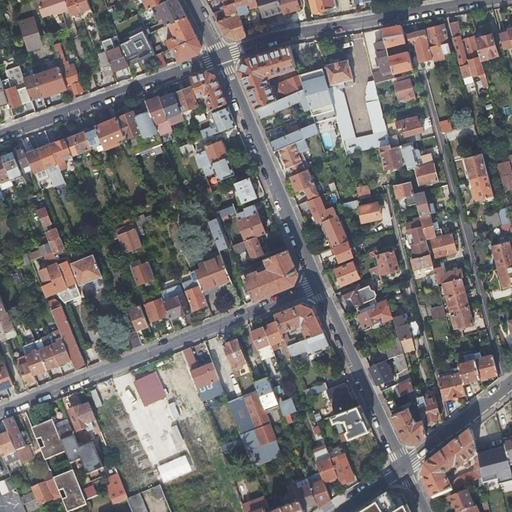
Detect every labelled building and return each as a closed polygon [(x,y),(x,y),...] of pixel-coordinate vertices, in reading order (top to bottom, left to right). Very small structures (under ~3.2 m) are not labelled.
[(42,17),(53,13),(58,11),(53,0),(35,0),(40,12),(42,17)] [(60,12),(69,9),(65,0),(53,0),(58,11),(60,10),(60,12)] [(65,0),(69,9),(71,16),(90,8),(87,0),(65,0)] [(143,0),(148,9),(150,8),(151,7),(165,0),(143,0)] [(169,24),(186,16),(177,0),(165,0),(151,7),(158,20),(163,18),(167,25),(169,24)] [(236,40),(247,36),(241,18),(235,0),(222,0),(224,5),(230,15),(225,17),(221,9),(212,12),(224,36),(236,40)] [(248,6),(257,3),(256,0),(235,0),(241,18),(246,17),(244,12),(249,10),(248,6)] [(256,0),(257,3),(262,16),(282,10),(278,0),(256,0)] [(278,0),(282,10),(283,12),(299,7),(298,6),(302,5),(300,0),(278,0)] [(325,8),(336,5),(334,0),(309,0),(312,12),(326,9),(325,8)] [(173,46),(195,35),(186,16),(169,24),(174,34),(173,38),(166,41),(169,48),(173,46)] [(42,46),(37,29),(33,17),(18,22),(28,51),(42,46)] [(453,37),(461,35),(457,20),(449,22),(453,37)] [(433,58),(434,60),(445,57),(443,49),(450,48),(444,24),(425,29),(433,57),(433,58)] [(402,25),(382,28),(385,41),(387,46),(406,41),(402,25)] [(145,28),(142,30),(143,33),(120,44),(121,45),(127,63),(138,57),(139,58),(150,53),(152,56),(155,55),(146,36),(148,35),(145,28)] [(407,43),(409,51),(412,62),(433,58),(433,57),(425,29),(407,34),(409,43),(407,43)] [(475,38),(480,55),(481,59),(498,55),(492,34),(475,38)] [(173,56),(175,62),(199,54),(201,46),(195,35),(173,46),(176,55),(173,56)] [(461,35),(453,37),(459,61),(462,61),(463,66),(461,67),(464,78),(472,76),(468,59),(461,35)] [(484,88),(489,87),(481,59),(480,55),(479,55),(474,37),(464,39),(469,58),(468,59),(472,76),(472,77),(481,75),(484,88)] [(111,65),(113,71),(115,71),(116,73),(123,70),(122,68),(128,66),(127,63),(121,45),(114,48),(111,38),(102,41),(106,51),(111,65)] [(375,81),(375,83),(395,78),(393,72),(389,56),(387,46),(385,41),(375,43),(378,53),(375,53),(376,58),(378,65),(381,65),(383,72),(382,72),(383,75),(374,77),(375,81)] [(71,100),(76,98),(75,94),(83,91),(75,66),(69,68),(67,61),(66,62),(59,43),(51,45),(59,67),(67,88),(71,100)] [(269,75),(297,67),(290,45),(245,58),(240,70),(256,108),(277,99),(268,78),(265,76),(267,74),(269,75)] [(171,57),(173,56),(176,55),(173,46),(169,48),(167,49),(171,57)] [(103,68),(111,65),(106,51),(98,54),(103,68)] [(389,56),(393,72),(413,67),(412,62),(409,51),(389,56)] [(152,56),(158,68),(167,65),(160,52),(155,55),(152,56)] [(326,65),(331,85),(339,82),(341,89),(355,85),(348,59),(326,65)] [(11,107),(32,100),(24,78),(20,65),(6,70),(9,78),(4,80),(2,80),(9,104),(11,107)] [(43,96),(67,88),(59,67),(35,75),(43,96)] [(328,85),(323,68),(300,75),(302,82),(304,88),(311,108),(312,114),(313,115),(334,109),(331,96),(328,85)] [(209,110),(226,103),(219,85),(214,75),(207,72),(190,78),(197,96),(210,91),(211,95),(207,97),(206,100),(209,110)] [(43,96),(35,75),(35,74),(24,78),(32,100),(43,96)] [(282,97),(304,88),(302,82),(300,75),(276,85),(282,97)] [(2,80),(0,76),(0,106),(9,104),(2,80)] [(375,83),(376,87),(395,83),(394,81),(397,80),(397,78),(395,78),(375,83)] [(394,81),(395,83),(399,100),(408,97),(409,100),(413,99),(412,96),(415,96),(411,80),(409,80),(398,83),(397,80),(394,81)] [(347,154),(375,148),(380,146),(390,144),(389,140),(382,112),(376,87),(375,83),(375,81),(368,82),(366,102),(374,134),(357,137),(344,93),(343,93),(331,96),(334,109),(347,154)] [(328,85),(331,96),(343,93),(341,89),(339,82),(331,85),(328,85)] [(174,93),(181,112),(197,106),(191,87),(174,93)] [(305,110),(311,108),(304,88),(282,97),(277,99),(256,108),(260,118),(268,115),(269,117),(277,114),(275,112),(286,107),(287,112),(292,110),(293,111),(296,110),(294,104),(302,101),(305,110)] [(170,124),(184,119),(181,112),(174,93),(160,98),(170,124)] [(152,117),(159,135),(172,130),(170,124),(160,98),(159,96),(146,101),(151,114),(152,117)] [(200,131),(203,138),(235,125),(228,107),(212,113),(217,125),(211,128),(210,127),(200,131)] [(125,137),(132,155),(162,144),(160,139),(159,135),(152,117),(151,114),(137,119),(134,111),(118,118),(125,137)] [(203,112),(194,116),(196,121),(205,117),(203,112)] [(304,139),(318,132),(315,123),(314,118),(313,115),(312,114),(307,116),(308,120),(305,122),(307,126),(300,129),(298,125),(291,128),(293,132),(285,135),(284,133),(283,131),(276,134),(278,138),(270,142),(274,151),(279,149),(304,139)] [(413,142),(421,140),(419,132),(424,131),(422,122),(419,123),(417,116),(396,122),(397,128),(403,127),(405,135),(406,135),(408,143),(413,142)] [(118,118),(96,126),(103,144),(104,148),(121,142),(120,139),(125,137),(118,118)] [(439,121),(442,132),(454,129),(451,118),(439,121)] [(85,131),(92,148),(93,151),(99,149),(98,146),(103,144),(96,126),(85,131)] [(159,135),(160,139),(174,134),(172,130),(159,135)] [(65,138),(72,156),(92,148),(85,131),(65,138)] [(63,159),(72,156),(65,138),(56,142),(56,143),(50,146),(60,170),(67,167),(63,159)] [(398,138),(389,140),(390,144),(391,147),(398,146),(400,145),(398,138)] [(207,150),(197,154),(202,167),(212,163),(228,157),(221,139),(205,146),(207,150)] [(308,169),(313,167),(311,161),(306,163),(304,165),(299,153),(302,152),(308,149),(304,139),(279,149),(287,168),(290,166),(294,175),(308,169)] [(194,150),(191,142),(179,147),(182,155),(194,150)] [(402,145),(409,169),(416,167),(419,166),(417,159),(420,158),(421,156),(420,151),(418,149),(415,150),(413,142),(408,143),(402,145)] [(60,170),(50,146),(50,144),(39,149),(46,168),(49,175),(60,171),(60,170)] [(390,144),(380,146),(386,169),(403,165),(398,146),(391,147),(390,144)] [(17,150),(13,152),(20,168),(22,173),(25,172),(23,167),(29,165),(29,164),(23,148),(17,150)] [(40,171),(46,168),(39,149),(27,153),(39,183),(44,181),(40,171)] [(13,152),(2,156),(12,181),(16,179),(16,178),(18,175),(22,173),(20,168),(13,152)] [(465,157),(471,179),(488,174),(482,152),(465,157)] [(431,153),(421,156),(420,158),(417,159),(419,166),(424,165),(434,162),(431,153)] [(12,181),(2,156),(0,156),(0,184),(1,187),(2,190),(14,185),(12,181)] [(234,174),(228,157),(212,163),(202,167),(205,175),(215,171),(218,180),(234,174)] [(497,164),(501,176),(511,173),(511,169),(509,161),(497,164)] [(439,180),(434,162),(424,165),(419,166),(416,167),(420,185),(439,180)] [(25,172),(22,173),(27,185),(31,183),(26,172),(31,170),(29,165),(23,167),(25,172)] [(294,175),(291,176),(297,191),(304,187),(310,200),(319,196),(314,183),(308,169),(294,175)] [(511,173),(501,176),(504,190),(511,187),(511,173)] [(488,174),(471,179),(477,200),(488,197),(494,196),(488,174)] [(249,177),(234,182),(237,190),(236,190),(235,191),(236,194),(237,194),(239,194),(242,202),(257,197),(249,177)] [(412,181),(395,185),(398,197),(407,195),(410,205),(417,203),(415,193),(412,181)] [(360,199),(373,196),(370,183),(356,186),(360,199)] [(209,186),(196,191),(198,196),(211,191),(209,186)] [(417,203),(420,212),(421,216),(431,213),(437,212),(434,202),(433,203),(428,204),(427,200),(427,198),(442,194),(442,191),(440,186),(415,193),(417,203)] [(311,206),(318,223),(320,222),(323,221),(337,215),(334,207),(326,210),(320,196),(319,196),(310,200),(297,205),(300,211),(311,206)] [(184,202),(187,209),(201,203),(198,197),(184,202)] [(363,221),(382,218),(379,202),(359,206),(363,221)] [(271,210),(268,203),(258,206),(261,213),(271,210)] [(233,204),(218,210),(221,217),(227,215),(236,211),(233,204)] [(265,233),(254,204),(244,208),(245,210),(237,213),(237,214),(235,215),(245,241),(259,235),(265,233)] [(37,210),(43,226),(46,233),(47,236),(50,242),(60,237),(57,228),(49,231),(47,225),(51,223),(45,207),(37,210)] [(511,221),(511,216),(509,208),(498,211),(502,224),(511,221)] [(497,211),(484,215),(488,227),(501,224),(497,211)] [(431,213),(421,216),(421,217),(421,219),(426,239),(443,234),(442,229),(435,230),(431,213)] [(144,217),(147,223),(156,219),(154,214),(144,217)] [(132,219),(133,222),(135,227),(147,223),(144,217),(144,215),(132,219)] [(334,246),(348,240),(337,215),(323,221),(320,222),(323,231),(327,229),(334,246)] [(208,221),(219,251),(230,246),(226,236),(223,238),(220,228),(223,227),(219,217),(208,221)] [(429,251),(428,245),(426,239),(421,219),(416,221),(407,223),(409,233),(411,241),(414,251),(415,255),(429,251)] [(511,221),(502,224),(501,224),(504,236),(511,233),(511,221)] [(112,231),(114,238),(118,237),(124,252),(142,245),(138,236),(135,228),(135,227),(133,222),(122,227),(112,231)] [(135,228),(138,236),(145,233),(142,225),(135,228)] [(451,253),(457,251),(452,233),(432,239),(436,257),(439,256),(451,253)] [(263,242),(259,235),(245,241),(232,246),(235,253),(246,249),(246,252),(249,251),(252,258),(263,253),(259,244),(263,242)] [(39,246),(49,242),(50,242),(47,236),(36,240),(39,246)] [(61,251),(65,249),(65,248),(60,237),(50,242),(49,242),(72,299),(81,296),(65,257),(61,259),(59,255),(62,253),(61,251)] [(358,254),(353,240),(353,238),(348,240),(334,246),(340,261),(353,256),(358,254)] [(492,245),(498,266),(511,262),(511,251),(509,240),(492,245)] [(65,302),(72,299),(49,242),(39,246),(41,251),(42,255),(45,254),(50,266),(39,270),(45,285),(41,286),(46,297),(57,292),(59,297),(62,299),(63,301),(65,302)] [(243,274),(253,300),(292,285),(298,273),(287,248),(265,257),(269,268),(260,271),(258,270),(246,274),(245,273),(243,274)] [(374,250),(376,256),(378,255),(384,273),(399,269),(394,250),(382,254),(381,248),(374,250)] [(42,255),(41,251),(29,256),(31,261),(43,256),(42,255)] [(80,285),(102,276),(93,254),(71,263),(80,285)] [(433,264),(430,254),(414,258),(416,268),(433,264)] [(212,287),(231,280),(221,255),(199,263),(201,270),(195,272),(200,286),(205,298),(215,294),(212,287)] [(129,263),(131,268),(141,264),(139,259),(129,263)] [(258,266),(256,260),(249,263),(251,269),(258,266)] [(137,285),(155,278),(148,261),(141,264),(131,268),(137,285)] [(360,277),(353,262),(335,269),(342,285),(360,277)] [(511,262),(498,266),(503,287),(511,284),(511,262)] [(378,264),(370,268),(374,277),(381,274),(378,264)] [(442,264),(434,267),(435,274),(438,283),(443,282),(461,277),(463,277),(461,268),(444,272),(442,264)] [(182,284),(185,291),(200,286),(195,272),(194,271),(189,273),(191,281),(182,284)] [(438,283),(435,274),(430,276),(426,277),(428,285),(438,283)] [(461,277),(443,282),(447,296),(465,292),(461,277)] [(443,282),(438,283),(442,298),(447,296),(443,282)] [(359,309),(371,304),(369,299),(374,297),(375,293),(373,287),(369,285),(364,287),(365,290),(362,291),(361,288),(359,283),(342,290),(346,298),(351,296),(358,310),(359,309)] [(169,315),(170,318),(181,314),(181,315),(190,312),(180,285),(167,290),(170,299),(164,302),(169,315)] [(185,291),(192,311),(207,305),(205,298),(200,286),(185,291)] [(170,299),(167,290),(160,293),(162,296),(164,302),(170,299)] [(465,292),(447,296),(451,311),(455,310),(469,307),(465,292)] [(0,321),(10,317),(0,293),(0,321)] [(142,298),(144,303),(155,299),(153,294),(142,298)] [(151,321),(169,315),(164,302),(162,296),(155,299),(144,303),(151,321)] [(392,312),(389,303),(388,297),(375,303),(371,304),(359,309),(360,313),(359,313),(365,327),(382,320),(382,321),(393,317),(392,312)] [(76,371),(87,367),(61,303),(55,299),(48,302),(60,331),(71,359),(76,371)] [(322,332),(324,331),(313,307),(301,302),(274,313),(277,321),(282,335),(286,334),(285,331),(289,330),(290,332),(300,328),(299,327),(302,326),(305,335),(298,338),(299,341),(322,332)] [(137,331),(149,326),(140,305),(129,309),(132,316),(137,330),(137,331)] [(432,308),(434,319),(446,316),(445,313),(443,305),(432,308)] [(473,323),(469,307),(455,310),(456,314),(451,315),(454,328),(473,323)] [(411,337),(413,336),(410,322),(407,323),(403,309),(392,312),(393,317),(396,316),(400,330),(397,331),(399,337),(400,340),(411,337)] [(10,331),(15,329),(10,318),(6,320),(8,326),(10,331)] [(291,357),(290,356),(287,346),(285,341),(282,335),(277,321),(268,324),(269,328),(265,330),(270,344),(280,341),(287,359),(291,357)] [(35,339),(30,327),(24,330),(29,343),(35,340),(35,339)] [(265,358),(274,355),(270,344),(265,330),(264,327),(251,332),(261,360),(265,358)] [(8,340),(18,336),(15,329),(10,331),(6,333),(8,340)] [(102,360),(109,358),(97,329),(90,331),(102,360)] [(462,329),(450,332),(452,338),(460,336),(464,335),(462,329)] [(131,349),(142,344),(137,331),(137,330),(125,335),(131,349)] [(71,359),(60,331),(43,338),(46,347),(40,350),(47,369),(71,359)] [(329,347),(322,332),(299,341),(296,342),(287,346),(290,356),(306,349),(308,354),(329,347)] [(399,340),(400,340),(399,337),(378,346),(384,360),(385,359),(393,356),(403,352),(399,340)] [(414,349),(411,337),(400,340),(399,340),(403,352),(414,349)] [(239,360),(245,358),(237,338),(223,344),(234,373),(237,372),(235,365),(233,362),(239,360)] [(287,346),(296,342),(294,338),(288,340),(285,341),(287,346)] [(198,368),(190,347),(182,350),(188,364),(198,390),(202,400),(223,392),(212,363),(198,368)] [(34,374),(47,369),(40,350),(39,349),(33,351),(33,353),(26,356),(34,374)] [(0,390),(13,385),(0,352),(0,390)] [(413,390),(403,352),(393,356),(403,378),(406,377),(406,376),(406,377),(407,379),(408,381),(399,385),(398,386),(399,386),(403,395),(409,392),(413,390)] [(475,359),(480,378),(498,374),(493,355),(483,357),(482,352),(474,354),(475,359)] [(36,380),(34,374),(26,356),(17,360),(26,384),(36,380)] [(385,359),(384,360),(369,366),(377,384),(393,376),(385,359)] [(466,361),(458,363),(461,372),(463,383),(480,378),(475,359),(466,361)] [(156,371),(134,381),(145,407),(167,397),(156,371)] [(463,383),(461,372),(439,377),(445,399),(466,394),(463,383)] [(254,382),(268,377),(266,373),(253,378),(254,382)] [(265,411),(279,406),(278,404),(268,377),(254,382),(258,392),(265,411)] [(304,390),(307,397),(326,389),(324,382),(304,390)] [(353,407),(344,382),(326,389),(336,413),(353,407)] [(417,443),(427,435),(423,422),(416,398),(413,390),(409,392),(414,410),(411,411),(408,407),(392,415),(403,440),(417,443)] [(276,439),(265,411),(258,392),(243,398),(255,429),(240,435),(246,451),(276,439)] [(416,398),(423,422),(439,417),(434,397),(428,398),(427,395),(416,398)] [(255,429),(243,398),(243,396),(227,402),(240,435),(255,429)] [(283,416),(296,411),(293,402),(283,405),(282,403),(278,404),(279,406),(283,416)] [(99,429),(89,404),(78,408),(76,407),(72,408),(70,411),(78,431),(86,428),(89,433),(99,429)] [(336,413),(331,415),(334,422),(337,421),(339,420),(343,421),(345,420),(348,428),(346,431),(342,433),(338,434),(341,441),(367,431),(370,429),(359,404),(353,407),(336,413)] [(20,436),(12,418),(4,421),(8,432),(17,452),(20,459),(25,471),(37,466),(29,447),(32,445),(27,433),(20,436)] [(58,432),(55,426),(53,420),(32,428),(37,439),(42,437),(45,447),(41,449),(45,460),(66,452),(62,441),(58,432)] [(70,426),(68,421),(55,426),(58,432),(70,426)] [(337,421),(334,422),(338,434),(342,433),(337,421)] [(74,436),(70,426),(58,432),(62,441),(74,436)] [(477,453),(472,430),(425,467),(423,479),(432,498),(471,482),(482,477),(477,453)] [(17,452),(8,432),(0,435),(0,451),(3,458),(6,465),(20,459),(17,452)] [(222,452),(242,444),(239,439),(220,447),(222,452)] [(282,456),(276,439),(246,451),(253,467),(282,456)] [(511,439),(503,442),(504,446),(509,464),(511,463),(511,439)] [(504,446),(477,453),(482,477),(483,483),(498,479),(499,484),(511,480),(511,474),(509,464),(504,446)] [(331,458),(327,448),(312,454),(320,473),(323,481),(337,476),(331,458)] [(344,453),(331,458),(337,476),(341,484),(354,479),(344,453)] [(62,500),(63,503),(67,511),(68,511),(88,504),(74,470),(53,479),(58,491),(63,489),(67,498),(62,500)] [(323,481),(320,473),(307,478),(316,502),(318,508),(331,500),(323,481)] [(53,479),(51,474),(42,477),(45,483),(53,479)] [(480,489),(484,488),(483,483),(482,477),(471,482),(473,487),(480,486),(480,489)] [(316,502),(307,478),(293,484),(302,507),(316,502)] [(53,479),(45,483),(32,488),(34,493),(36,499),(39,505),(53,499),(60,496),(58,491),(53,479)] [(303,511),(302,507),(293,484),(291,479),(285,481),(293,501),(269,511),(303,511)] [(0,490),(2,494),(9,491),(4,480),(0,481),(0,490)] [(107,491),(113,504),(128,498),(121,481),(106,488),(107,491)] [(164,497),(159,485),(154,487),(158,499),(164,497)] [(456,511),(461,511),(474,507),(467,490),(450,498),(453,507),(455,507),(456,511)] [(410,511),(402,494),(391,491),(358,511),(410,511)] [(23,505),(36,499),(34,493),(20,498),(23,505)] [(133,511),(147,511),(140,493),(128,498),(133,511)] [(62,500),(60,496),(53,499),(56,506),(63,503),(62,500)] [(265,511),(264,507),(267,506),(264,496),(242,505),(244,511),(265,511)]
